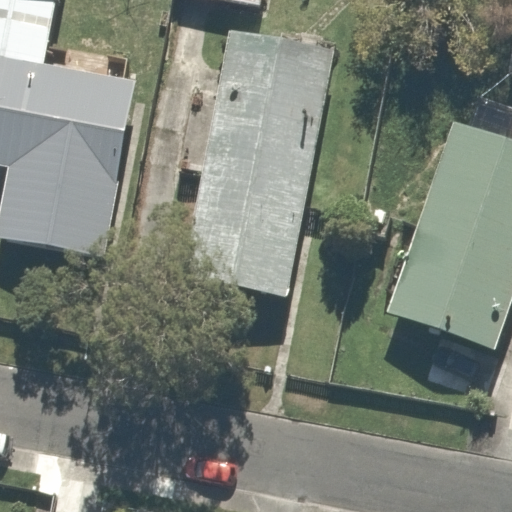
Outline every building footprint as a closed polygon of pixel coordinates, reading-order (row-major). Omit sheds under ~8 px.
[(164,0),(165,1),(261,11),(261,0),(164,0)] [(511,13),(502,83),(511,84),(511,13)] [(178,285),(283,306),(333,56),(228,36),(178,285)] [(139,88),(1,65),(0,67),(0,172),(5,173),(0,203),(0,254),(108,272),(139,88)] [(494,361),(511,309),(511,113),(480,102),(467,138),(452,133),(385,322),(494,361)]
